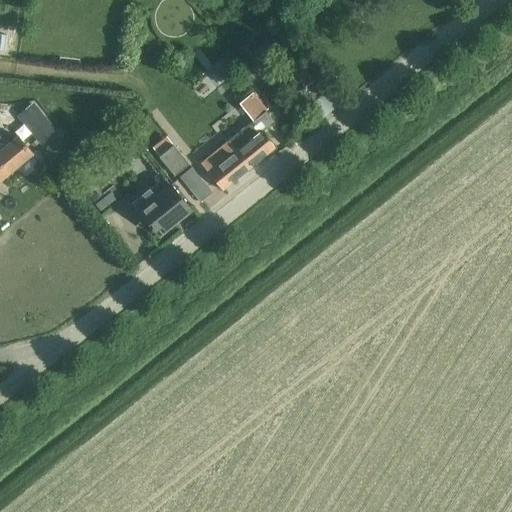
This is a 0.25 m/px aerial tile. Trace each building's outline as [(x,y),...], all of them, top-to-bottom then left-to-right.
[(18,45),(19,35),(2,34),(1,44),(18,45)] [(306,87),(320,76),(305,55),(290,66),(306,87)] [(307,90),(315,100),(330,88),(322,78),(307,90)] [(336,102),(346,117),(362,107),(352,91),(336,102)] [(231,122),(240,115),(227,99),(218,106),(231,122)] [(33,103),(18,116),(42,146),(58,133),(33,103)] [(247,171),(276,148),(262,131),(274,121),(266,112),(226,144),(247,171)] [(9,143),(2,134),(0,135),(0,163),(8,173),(33,153),(18,136),(9,143)] [(134,134),(111,153),(119,163),(142,145),(134,134)] [(223,190),(247,171),(226,144),(202,164),(223,190)] [(175,176),(190,164),(174,145),(160,157),(175,176)] [(0,180),(8,173),(0,163),(0,180)] [(202,202),(213,192),(192,167),(181,176),(202,202)] [(165,177),(134,202),(139,209),(151,224),(150,225),(152,228),(154,227),(157,231),(178,213),(181,217),(191,210),(165,177)] [(0,226),(14,220),(10,211),(0,215),(0,226)]
